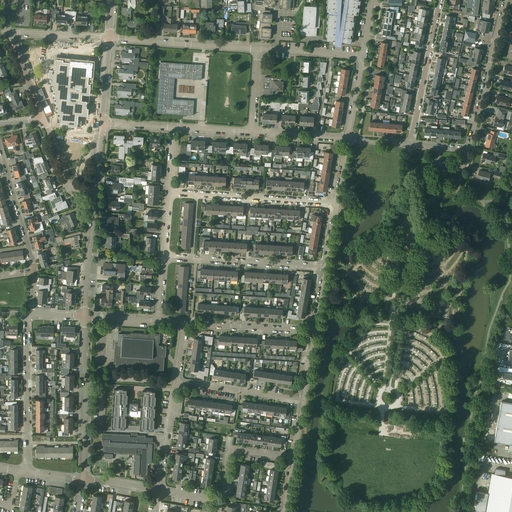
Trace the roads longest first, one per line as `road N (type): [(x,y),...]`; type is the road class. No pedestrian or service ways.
road 1 (residential): [(84,316),(104,123)]
road 2 (residential): [(336,201),(168,192)]
road 3 (residential): [(84,480),(84,316)]
road 4 (residential): [(325,267),(163,260)]
road 5 (residential): [(23,473),(28,315)]
road 6 (residential): [(467,150),(507,0)]
road 7 (residential): [(258,47),(110,38)]
road 8 (residential): [(437,0),(409,144)]
road 9 (residential): [(315,332),(183,323)]
road 10 (residential): [(304,400),(175,382)]
road 11 (residential): [(33,272),(0,150)]
